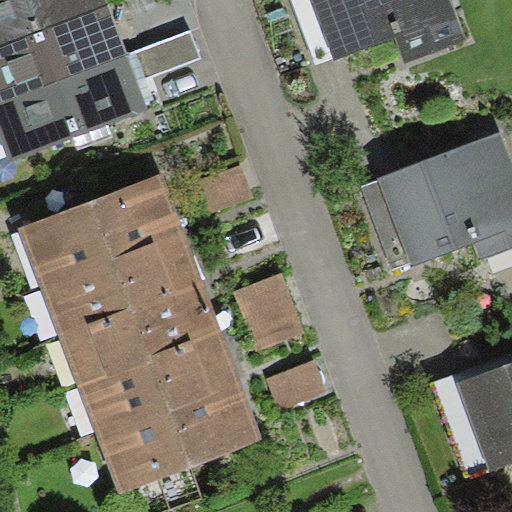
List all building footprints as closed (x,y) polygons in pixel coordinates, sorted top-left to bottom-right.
[(104,0),(0,0),(0,44),(107,5),(104,0)] [(431,0),(296,0),(323,68),(389,44),(397,64),(448,44),(431,0)] [(145,108),(107,5),(0,44),(0,136),(8,159),(145,108)] [(511,222),(480,139),(363,184),(396,271),(462,247),(470,267),(511,250),(511,222)] [(202,216),(238,203),(228,176),(192,190),(202,216)] [(159,177),(19,231),(121,492),(260,439),(159,177)] [(272,290),(239,302),(257,348),(290,335),(272,290)] [(511,363),(450,387),(484,475),(511,464),(511,363)] [(300,372),(268,384),(280,416),(312,403),(300,372)]
